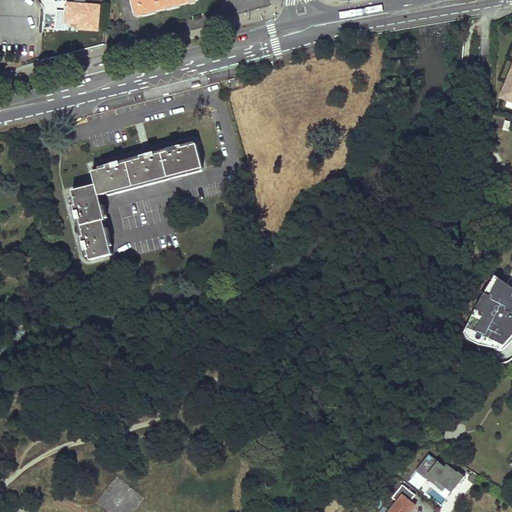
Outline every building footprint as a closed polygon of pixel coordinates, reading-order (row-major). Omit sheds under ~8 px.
[(74,0),(75,3),(66,2),(66,11),(57,11),(56,28),(65,29),(65,23),(75,24),(75,30),(98,31),(99,4),(85,3),(84,0),(74,0)] [(132,0),(137,17),(197,1),(196,0),(132,0)] [(126,42),(124,35),(114,38),(116,44),(126,42)] [(96,185),(72,192),(76,206),(74,206),(77,221),(80,220),(82,228),(105,224),(104,221),(106,221),(99,196),(203,169),(197,145),(182,149),(182,146),(168,150),(169,153),(156,156),(155,153),(139,158),(139,160),(120,165),(120,163),(106,166),(107,169),(93,172),(96,185)] [(154,150),(138,154),(139,158),(155,153),(154,150)] [(111,249),(105,224),(82,228),(84,237),(82,238),(85,251),(88,251),(88,253),(111,249)] [(52,239),(41,241),(43,253),(55,251),(52,239)] [(111,249),(88,253),(90,260),(113,255),(111,249)] [(511,288),(494,275),(478,305),(464,332),(470,340),(478,344),(500,349),(511,334),(511,288)] [(444,467),(429,456),(417,471),(434,484),(436,481),(452,493),(464,477),(447,464),(444,467)] [(416,492),(405,483),(394,496),(399,499),(388,511),(409,511),(416,504),(411,499),(416,492)]
